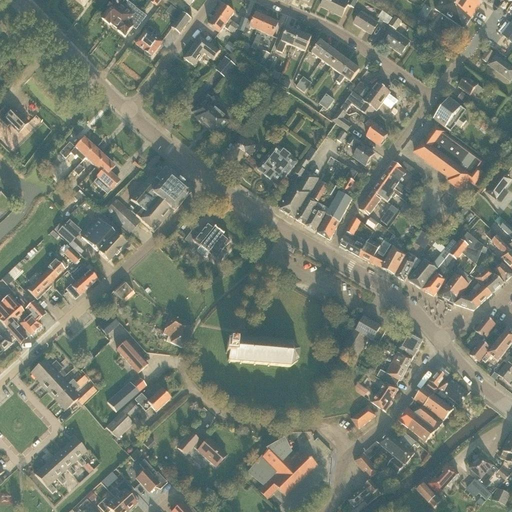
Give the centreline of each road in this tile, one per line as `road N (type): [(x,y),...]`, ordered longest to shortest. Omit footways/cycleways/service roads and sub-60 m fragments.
road 1 (residential): [(9,373),(212,181)]
road 2 (residential): [(326,511),(345,458),(390,419),(447,349)]
road 3 (residential): [(432,99),(341,35),(264,0)]
road 4 (residential): [(328,256),(432,99)]
road 5 (residential): [(0,443),(20,466),(60,429),(9,373)]
road 6 (secondary): [(126,111),(21,0)]
road 7 (residential): [(126,111),(213,0)]
road 8 (secondary): [(438,339),(400,297),(328,256)]
road 9 (secondary): [(328,256),(212,181)]
